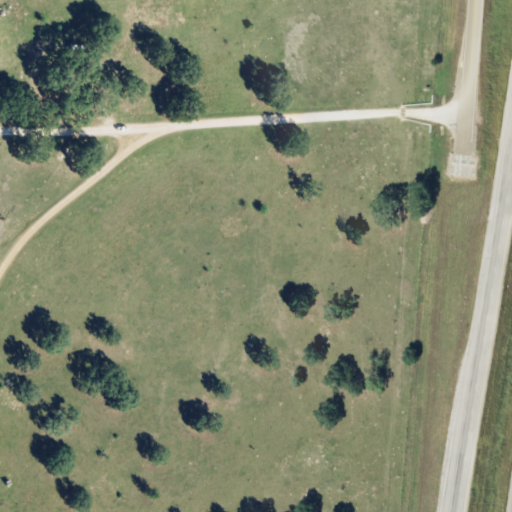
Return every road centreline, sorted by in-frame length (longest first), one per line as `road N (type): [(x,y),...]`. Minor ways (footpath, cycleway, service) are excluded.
road 1 (trunk): [(511,148),(457,511)]
road 2 (residential): [(475,0),(464,150)]
